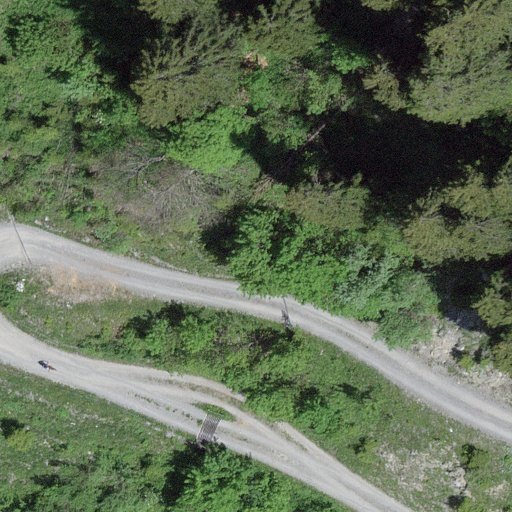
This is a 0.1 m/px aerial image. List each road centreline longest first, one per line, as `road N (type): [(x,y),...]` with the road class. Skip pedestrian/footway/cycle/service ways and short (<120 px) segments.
road 1 (track): [(0,244),(41,241),(134,279),(303,312),(432,391),(511,427)]
road 2 (track): [(0,340),(254,447),(379,511)]
